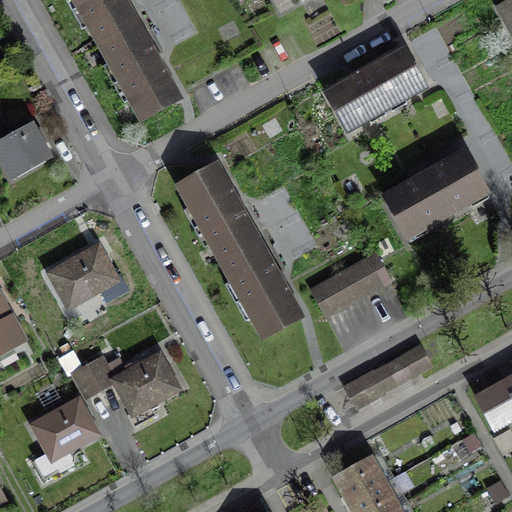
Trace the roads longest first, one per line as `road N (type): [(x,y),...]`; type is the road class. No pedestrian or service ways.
road 1 (residential): [(112,183),(435,0)]
road 2 (residential): [(511,275),(246,424)]
road 3 (residential): [(112,183),(246,424)]
road 4 (residential): [(281,478),(511,347)]
road 5 (residential): [(10,0),(112,183)]
road 6 (residential): [(246,424),(91,511)]
road 7 (residential): [(0,245),(112,183)]
